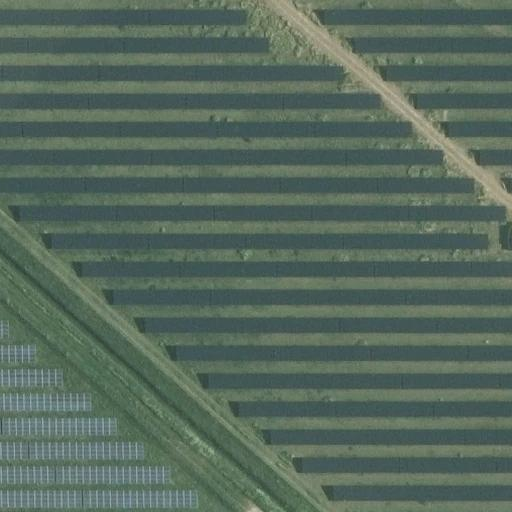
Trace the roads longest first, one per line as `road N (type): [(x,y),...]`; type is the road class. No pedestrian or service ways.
road 1 (track): [(0,284),(251,511)]
road 2 (track): [(275,0),(511,206)]
